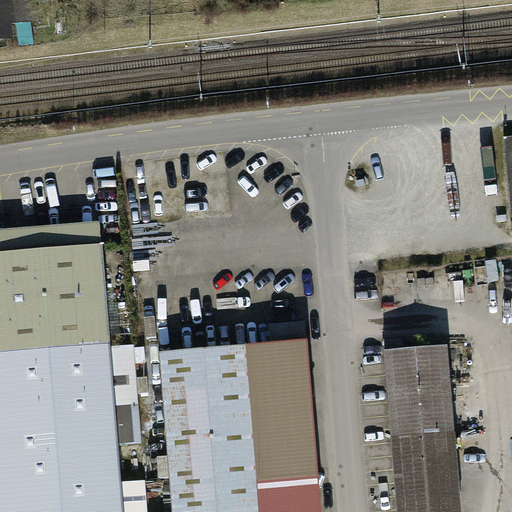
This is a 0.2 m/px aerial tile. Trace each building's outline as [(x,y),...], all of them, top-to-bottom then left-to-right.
[(22,0),(0,0),(0,44),(26,42),(22,0)] [(86,200),(118,198),(117,174),(85,176),(86,200)] [(0,511),(133,511),(131,480),(110,224),(0,232),(0,511)] [(316,345),(165,357),(177,511),(270,511),(269,493),(327,488),(316,345)] [(469,511),(454,351),(389,357),(403,511),(469,511)] [(151,511),(148,477),(131,480),(133,511),(151,511)]
